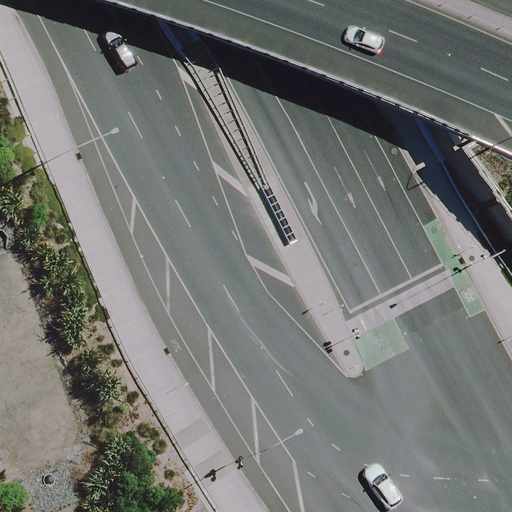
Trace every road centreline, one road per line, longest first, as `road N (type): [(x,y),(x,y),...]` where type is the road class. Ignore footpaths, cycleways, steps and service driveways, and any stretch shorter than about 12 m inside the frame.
road 1 (primary): [(352,511),(245,340),(71,0)]
road 2 (primary): [(229,0),(416,344),(511,468)]
road 3 (trunk): [(511,82),(301,0)]
